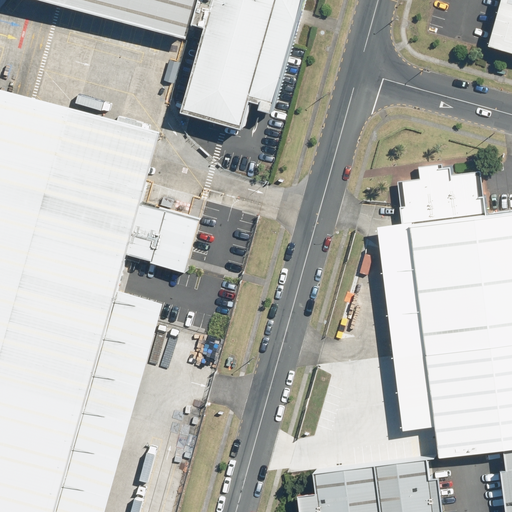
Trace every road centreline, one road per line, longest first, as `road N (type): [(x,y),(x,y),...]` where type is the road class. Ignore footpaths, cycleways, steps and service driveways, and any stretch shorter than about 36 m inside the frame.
road 1 (unclassified): [(357,68),(236,511)]
road 2 (unknown): [(133,511),(178,339)]
road 3 (tertiary): [(511,112),(357,68)]
